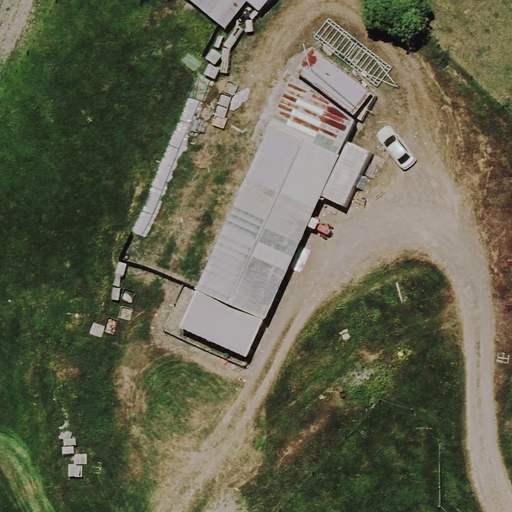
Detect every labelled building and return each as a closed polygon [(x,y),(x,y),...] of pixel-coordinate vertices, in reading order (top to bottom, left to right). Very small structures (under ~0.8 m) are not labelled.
[(270,0),(189,0),(222,29),(246,2),(259,13),(270,0)] [(370,97),(321,60),(304,82),(353,119),(370,97)] [(219,86),(198,78),(177,132),(197,140),(219,86)] [(358,128),(284,95),(181,328),(255,361),(358,128)] [(167,201),(140,190),(118,244),(144,255),(167,201)]
